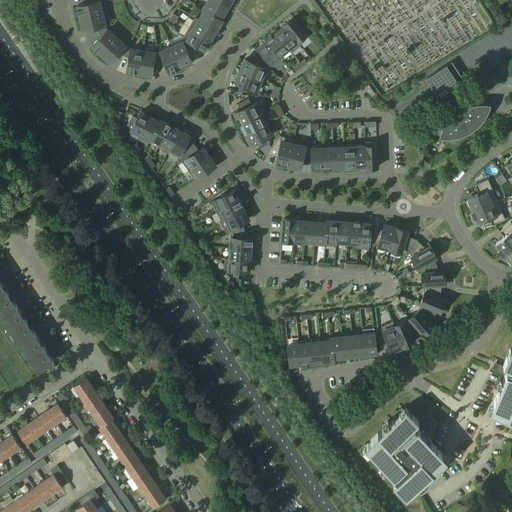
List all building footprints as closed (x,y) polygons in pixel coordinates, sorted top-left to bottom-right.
[(77,5),(80,17),(102,12),(99,0),(89,0),(90,2),(77,5)] [(203,0),(200,6),(220,18),(226,9),(210,0),(203,0)] [(210,0),(226,9),(231,0),(210,0)] [(197,18),(216,29),(222,19),(220,18),(204,8),(197,18)] [(105,24),(102,12),(80,17),(83,30),(96,27),(98,31),(106,27),(105,24)] [(188,26),(210,40),(216,29),(197,18),(194,17),(188,26)] [(299,43),(308,36),(293,17),(284,24),(300,45),(301,45),(299,43)] [(276,33),(292,52),(300,45),(284,24),(283,25),(284,26),(276,33)] [(194,44),(204,50),(210,40),(188,26),(183,36),(188,39),(194,44)] [(101,36),(92,45),(101,54),(117,37),(107,29),(106,27),(98,31),(101,36)] [(283,59),(280,55),(288,49),(291,52),(292,52),(276,33),(272,36),(271,34),(266,38),(267,40),(283,59)] [(126,46),(117,37),(101,54),(110,62),(119,53),(124,55),(128,47),(126,46)] [(188,39),(171,46),(181,67),(192,62),(187,50),(194,44),(188,39)] [(258,47),(273,67),(283,59),(267,40),(258,47)] [(160,51),(157,52),(159,61),(164,60),(169,72),(181,67),(171,46),(160,51)] [(130,48),(128,47),(124,55),(129,57),(127,70),(139,72),(143,50),(130,48)] [(153,61),(159,61),(157,52),(155,52),(143,50),(139,72),(151,74),(153,61)] [(253,54),(254,54),(248,60),(245,59),(240,70),(238,69),(261,79),(266,68),(262,66),(263,63),(253,53),(253,54)] [(296,71),(303,66),(300,62),(299,61),(292,66),(296,71)] [(427,78),(440,98),(465,81),(452,61),(427,78)] [(261,79),(238,69),(235,76),(237,77),(235,82),(241,84),(238,91),(237,91),(237,94),(242,95),(242,91),(251,92),(252,89),(256,90),(261,79)] [(280,79),(282,82),(289,77),(286,74),(280,79)] [(369,85),(364,88),(370,97),(375,94),(369,85)] [(251,104),(250,103),(248,98),(236,104),(238,104),(240,109),(235,112),(238,118),(236,119),(239,124),(261,113),(255,102),(251,104)] [(279,104),(274,106),(279,116),(284,114),(279,104)] [(472,106),(469,106),(465,108),(462,109),(461,110),(457,112),(454,115),(453,116),(450,119),(447,122),(445,125),(444,127),(442,130),(441,134),(441,136),(444,136),(448,136),(452,136),(456,135),(459,134),(463,133),(467,131),(470,129),(474,127),(477,124),(480,121),(482,118),(484,115),(486,112),(488,108),(489,105),(487,104),(483,104),(480,104),(478,104),(474,105),(472,106)] [(150,117),(140,111),(131,129),(141,134),(150,117)] [(244,134),(266,123),(261,113),(239,124),(241,124),(245,133),(244,134)] [(141,134),(150,139),(159,121),(150,117),(141,134)] [(160,120),(159,121),(150,139),(150,140),(151,138),(160,143),(170,125),(160,120)] [(267,136),(271,134),(266,123),(244,134),(247,141),(249,140),(251,145),(257,142),(259,147),(258,148),(270,142),(267,136)] [(158,147),(168,152),(180,130),(170,125),(160,143),(158,147)] [(180,130),(168,152),(179,159),(180,159),(187,154),(194,144),(187,140),(189,136),(180,130)] [(276,162),(287,165),(287,167),(294,139),(279,135),(266,154),(266,155),(267,154),(277,156),(276,162)] [(307,151),(304,151),(305,146),(294,143),(295,139),(294,139),(287,167),(295,169),(295,167),(300,168),(301,162),(308,164),(308,165),(309,165),(307,151)] [(377,140),(365,141),(366,167),(378,167),(377,140)] [(365,146),(355,146),(356,166),(366,166),(366,167),(365,141),(365,146)] [(193,168),(209,156),(203,146),(198,150),(194,144),(187,154),(180,159),(189,171),(193,168)] [(311,146),(312,163),(312,168),(323,168),(323,170),(322,146),(311,146)] [(333,167),(333,148),(323,148),(323,146),(322,146),(323,170),(329,169),(329,167),(333,167)] [(344,147),(345,167),(356,166),(355,146),(344,147)] [(344,147),(343,147),(333,148),(333,167),(345,167),(344,147)] [(209,156),(193,168),(189,171),(195,179),(215,165),(209,156)] [(475,182),(486,177),(483,170),(473,179),(475,182)] [(479,195),(478,195),(477,193),(467,197),(468,200),(466,200),(469,207),(471,206),(473,211),(471,212),(497,201),(488,179),(475,184),(479,195)] [(171,196),(174,193),(170,186),(166,189),(171,196)] [(233,189),(211,201),(216,211),(238,199),(233,189)] [(244,209),(238,199),(216,211),(221,221),(226,219),(244,209)] [(478,223),(489,219),(492,225),(505,219),(497,201),(471,212),(474,218),(476,218),(478,223)] [(227,233),(233,232),(244,229),(241,223),(249,219),(244,209),(226,219),(231,228),(225,231),(227,233)] [(283,218),(281,244),(293,245),(295,218),(283,218)] [(305,221),(295,220),(295,218),(293,245),(293,242),(304,243),(305,221)] [(317,222),(315,242),(325,242),(325,245),(327,220),(326,222),(317,222)] [(327,220),(325,245),(336,246),(338,221),(327,220)] [(347,244),(357,245),(357,247),(360,221),(353,220),(353,222),(349,222),(347,244)] [(315,242),(317,222),(305,221),(304,243),(304,241),(315,242)] [(336,246),(337,243),(347,244),(349,222),(338,221),(336,246)] [(371,223),(360,223),(360,221),(357,247),(369,248),(371,223)] [(498,250),(502,255),(511,246),(511,223),(510,222),(500,231),(504,236),(495,244),(499,249),(498,250)] [(389,251),(390,249),(396,227),(395,227),(396,225),(389,223),(389,225),(384,224),(382,230),(374,227),(372,244),(378,245),(377,248),(389,251)] [(196,233),(201,230),(198,225),(193,229),(196,233)] [(408,231),(396,227),(390,249),(401,252),(402,249),(408,250),(416,239),(406,236),(408,231)] [(244,237),(244,229),(233,232),(232,237),(231,236),(230,247),(250,249),(251,238),(244,237)] [(425,248),(416,239),(408,250),(418,268),(434,258),(437,257),(430,245),(425,248)] [(511,246),(502,255),(502,256),(504,254),(507,259),(506,260),(511,265),(511,264),(511,263),(511,246)] [(250,259),(250,249),(230,247),(229,258),(250,259)] [(250,259),(229,258),(225,258),(224,269),(249,271),(250,259)] [(423,285),(427,285),(442,284),(445,284),(444,270),(440,271),(434,258),(418,268),(418,273),(422,273),(423,285)] [(17,304),(0,279),(0,314),(0,315),(17,304)] [(437,311),(440,312),(445,299),(440,297),(442,284),(427,285),(420,303),(424,305),(437,311)] [(0,315),(19,343),(35,332),(17,304),(0,315)] [(430,322),(437,311),(424,305),(409,318),(410,319),(421,332),(423,335),(434,326),(430,322)] [(410,319),(394,325),(403,346),(414,341),(412,336),(421,332),(410,319)] [(402,346),(403,346),(394,325),(393,321),(381,326),(384,334),(378,336),(379,350),(389,345),(391,351),(396,349),(397,351),(403,348),(402,346)] [(54,359),(35,332),(19,343),(37,370),(54,359)] [(374,333),(363,334),(366,354),(370,353),(370,355),(376,355),(374,333)] [(353,335),(355,355),(366,354),(363,334),(353,335)] [(349,358),(355,357),(355,355),(353,335),(342,336),(344,356),(348,356),(349,358)] [(333,357),(344,356),(342,336),(330,337),(330,340),(331,340),(333,357)] [(334,360),(333,357),(331,340),(330,340),(320,341),(323,361),(334,360)] [(320,341),(309,342),(312,362),(323,361),(320,341)] [(307,363),(312,362),(309,342),(298,343),(301,363),(301,365),(307,365),(307,363)] [(290,365),(301,363),(298,343),(288,344),(290,365)] [(511,349),(510,349),(503,365),(497,363),(494,370),(505,374),(490,412),(507,419),(507,418),(511,420),(511,349)] [(86,376),(73,385),(80,395),(93,386),(86,376)] [(93,386),(80,395),(87,405),(100,396),(93,386)] [(100,396),(87,405),(93,415),(107,406),(100,396)] [(65,397),(60,400),(64,406),(69,403),(65,397)] [(58,402),(48,409),(57,422),(67,415),(58,402)] [(107,406),(93,415),(100,425),(111,417),(113,416),(107,406)] [(71,407),(67,410),(71,416),(75,413),(71,407)] [(393,485),(405,498),(430,474),(433,472),(434,472),(447,459),(419,430),(428,422),(423,417),(419,421),(406,408),(378,434),(378,433),(366,444),(371,449),(369,451),(397,481),(393,485)] [(48,409),(38,415),(47,429),(57,422),(48,409)] [(38,415),(28,422),(37,436),(47,429),(38,415)] [(78,417),(73,420),(77,426),(82,422),(78,417)] [(100,425),(98,426),(105,436),(118,427),(121,426),(117,420),(114,421),(111,417),(100,425)] [(21,427),(18,429),(27,442),(37,436),(28,422),(26,421),(20,425),(21,427)] [(74,426),(69,430),(72,435),(78,431),(74,426)] [(85,427),(80,430),(84,436),(89,432),(85,427)] [(118,427),(105,436),(112,446),(125,438),(128,436),(124,430),(121,431),(118,427)] [(5,437),(2,440),(11,453),(22,446),(12,432),(11,433),(10,431),(4,436),(5,437)] [(64,433),(54,440),(57,445),(67,438),(64,433)] [(125,438),(112,446),(119,456),(132,447),(125,438)] [(73,439),(67,444),(72,451),(79,447),(76,443),(73,439)] [(2,440),(0,440),(0,457),(1,460),(11,453),(2,440)] [(54,440),(48,443),(52,448),(57,445),(54,440)] [(87,440),(82,444),(86,449),(91,446),(87,440)] [(65,442),(60,446),(67,456),(72,452),(72,451),(67,444),(65,442)] [(72,452),(75,457),(85,451),(81,445),(79,447),(72,451),(72,452)] [(44,446),(38,450),(42,455),(47,451),(44,446)] [(60,446),(55,449),(62,459),(67,456),(60,446)] [(132,447),(119,456),(125,466),(139,457),(132,447)] [(55,449),(50,453),(54,458),(57,462),(62,459),(55,449)] [(94,450),(89,454),(93,459),(98,456),(94,450)] [(85,451),(75,457),(78,462),(88,456),(85,451)] [(88,456),(78,462),(82,467),(92,461),(88,456)] [(98,456),(93,459),(100,469),(105,466),(98,456)] [(29,457),(23,461),(27,466),(32,462),(29,457)] [(139,457),(125,466),(132,476),(146,467),(148,465),(144,459),(142,461),(139,457)] [(39,460),(33,464),(37,469),(42,465),(39,460)] [(92,461),(82,467),(85,473),(95,466),(92,461)] [(19,464),(13,468),(16,473),(22,469),(19,464)] [(54,473),(44,479),(53,493),(63,486),(62,484),(68,479),(58,465),(51,469),(54,473)] [(95,466),(85,473),(88,476),(89,477),(98,471),(95,466)] [(29,467),(24,471),(27,476),(33,472),(29,467)] [(146,467),(132,476),(139,486),(152,477),(146,467)] [(108,470),(103,474),(107,479),(112,476),(108,470)] [(9,471),(3,474),(6,479),(12,475),(9,471)] [(98,471),(89,477),(92,482),(100,476),(102,476),(98,471)] [(19,474),(14,478),(17,483),(23,479),(19,474)] [(100,476),(92,482),(95,487),(100,484),(105,481),(102,476),(100,476)] [(152,477),(139,486),(146,496),(159,487),(152,477)] [(44,479),(34,486),(43,499),(53,493),(44,479)] [(114,480),(109,483),(113,489),(118,485),(114,480)] [(9,481),(4,484),(7,490),(13,486),(9,481)] [(34,486),(24,493),(33,506),(35,508),(41,504),(39,502),(43,499),(34,486)] [(109,486),(104,489),(111,499),(116,496),(109,486)] [(159,487),(146,496),(153,506),(166,497),(168,495),(164,489),(162,491),(159,487)] [(77,507),(75,508),(77,511),(91,511),(98,508),(91,498),(95,495),(96,497),(99,496),(94,489),(79,499),(82,504),(77,507)] [(121,490),(116,493),(120,499),(125,495),(121,490)] [(24,493),(14,500),(22,511),(24,511),(33,506),(24,493)] [(116,496),(111,499),(114,505),(119,502),(116,496)] [(22,511),(14,500),(4,506),(7,511),(22,511)] [(128,500),(123,503),(127,509),(132,506),(128,500)] [(176,511),(170,502),(156,511),(176,511)]
